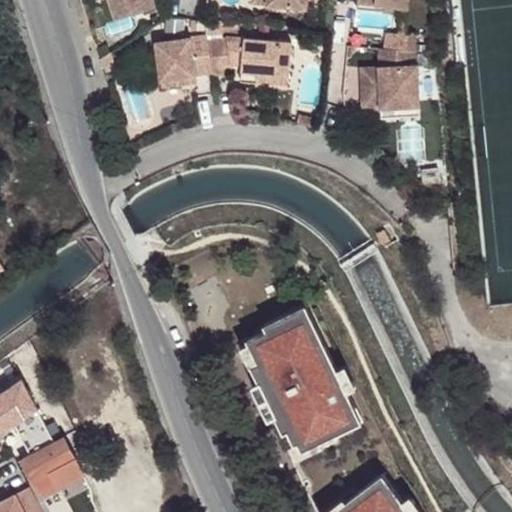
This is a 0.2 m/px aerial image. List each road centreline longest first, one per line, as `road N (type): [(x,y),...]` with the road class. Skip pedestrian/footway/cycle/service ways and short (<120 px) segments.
road 1 (unclassified): [(102,214),(222,511)]
road 2 (residential): [(40,0),(102,214)]
